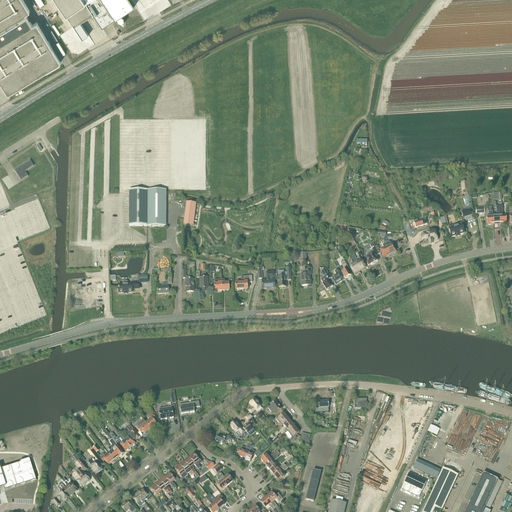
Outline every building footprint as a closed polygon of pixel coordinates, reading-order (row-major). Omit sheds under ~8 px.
[(23,0),(0,0),(0,81),(8,94),(61,63),(23,0)] [(56,0),(74,27),(93,14),(102,28),(117,19),(118,20),(117,21),(124,24),(124,17),(123,17),(122,15),(134,7),(129,0),(56,0)] [(14,171),(21,181),(28,176),(25,172),(34,166),(30,161),(14,171)] [(129,190),(129,226),(130,226),(147,226),(147,190),(129,190)] [(166,190),(147,190),(147,226),(166,226),(166,190)] [(184,220),(193,221),(196,203),(187,202),(184,220)] [(506,215),(504,216),(503,206),(499,206),(499,208),(500,224),(507,223),(506,215)] [(456,236),(456,237),(460,236),(459,235),(464,233),(462,224),(448,228),(451,237),(456,236)] [(391,235),(386,236),(386,232),(378,231),(378,235),(382,235),(381,237),(385,237),(383,240),(384,243),(387,241),(387,240),(387,239),(391,238),(391,235)] [(435,238),(433,231),(424,234),(425,236),(421,237),(423,243),(426,242),(426,241),(427,241),(427,242),(430,241),(430,240),(435,238)] [(375,256),(381,253),(377,246),(375,247),(374,243),(370,245),(373,250),(370,252),(370,253),(369,254),(370,255),(367,256),(369,261),(367,262),(368,266),(371,264),(371,265),(372,264),(373,265),(374,264),(377,262),(375,256)] [(387,243),(385,244),(390,255),(396,252),(392,245),(389,246),(387,243)] [(390,255),(385,244),(383,245),(384,248),(381,250),(385,258),(390,255)] [(353,259),(352,256),(349,257),(353,265),(350,266),(354,273),(360,270),(353,259)] [(353,259),(360,270),(365,267),(361,260),(358,262),(355,258),(353,259)] [(340,267),(340,268),(342,271),(341,271),(346,278),(351,275),(348,270),(349,269),(344,261),(341,263),(342,266),(340,267)] [(186,293),(194,292),(194,279),(192,279),(191,277),(186,277),(185,266),(183,267),(183,270),(182,270),(183,278),(186,278),(186,280),(185,280),(186,293)] [(301,286),(304,286),(311,285),(310,275),(311,275),(310,267),(305,268),(306,275),(304,275),(300,275),(301,286)] [(291,280),(290,274),(290,268),(286,268),(287,273),(284,273),(284,272),(278,272),(279,277),(278,277),(279,287),(286,287),(286,283),(285,283),(285,280),(287,280),(287,281),(291,280)] [(263,289),(275,288),(274,272),(267,272),(267,280),(262,281),(263,289)] [(331,279),(329,274),(325,277),(327,281),(323,283),(327,290),(333,286),(332,285),(334,284),(331,279)] [(342,280),(338,274),(332,278),(336,284),(342,280)] [(158,286),(158,294),(169,293),(168,284),(172,284),(172,275),(167,275),(167,283),(158,283),(158,286)] [(241,277),(242,283),(235,283),(236,290),(248,289),(248,283),(252,282),(252,276),(241,277)] [(208,277),(200,278),(200,292),(209,291),(208,277)] [(222,280),(222,291),(229,290),(229,286),(232,286),(232,280),(229,280),(229,282),(225,282),(225,279),(222,280)] [(215,291),(222,291),(222,280),(218,280),(218,282),(215,283),(214,281),(211,281),(212,287),(215,287),(215,291)] [(118,284),(119,293),(133,292),(132,289),(139,289),(139,283),(132,283),(132,284),(128,284),(128,282),(127,281),(124,281),(123,282),(123,284),(118,284)] [(256,411),(261,407),(255,399),(250,403),(253,407),(249,410),(251,413),(255,410),(256,411)] [(367,399),(357,399),(357,400),(354,401),(355,409),(358,409),(362,409),(362,412),(367,410),(367,408),(368,408),(367,399)] [(270,407),(268,408),(272,413),(274,412),(275,414),(282,409),(276,401),(272,405),(270,407)] [(327,408),(329,408),(329,401),(319,402),(320,411),(325,410),(328,410),(327,408)] [(180,406),(182,415),(191,414),(191,415),(195,414),(195,409),(200,408),(200,403),(180,406)] [(172,410),(160,412),(161,420),(174,418),(173,416),(177,415),(176,409),(172,410)] [(151,417),(145,422),(151,428),(157,424),(154,421),(156,419),(152,414),(150,416),(151,417)] [(280,415),(275,418),(282,426),(283,425),(289,420),(287,417),(287,416),(286,414),(285,415),(284,414),(281,417),(280,415)] [(288,431),(294,426),(289,420),(283,425),(287,429),(284,432),(285,434),(288,431)] [(248,433),(252,429),(248,424),(242,429),(240,425),(239,426),(235,421),(230,426),(236,433),(239,430),(242,434),(245,432),(246,431),(248,433)] [(151,428),(145,422),(140,426),(139,425),(136,427),(140,432),(143,430),(145,433),(151,428)] [(125,435),(122,435),(121,436),(130,447),(135,443),(133,441),(139,436),(130,424),(126,428),(130,432),(125,435)] [(431,425),(429,432),(440,435),(442,429),(431,425)] [(297,438),(295,436),(299,433),(294,426),(288,431),(293,437),(292,438),(294,441),(297,438)] [(383,455),(392,434),(387,431),(386,432),(383,431),(381,435),(384,437),(364,479),(375,484),(388,457),(383,455)] [(125,451),(130,447),(121,436),(117,439),(112,433),(110,435),(112,438),(117,443),(118,443),(120,446),(121,445),(125,451)] [(232,442),(234,439),(230,434),(227,437),(224,436),(223,437),(218,435),(216,441),(224,444),(225,441),(227,442),(230,439),(232,442)] [(345,437),(343,444),(351,446),(353,439),(345,437)] [(124,453),(116,443),(113,439),(110,441),(110,443),(112,445),(110,446),(118,457),(119,457),(124,453)] [(249,442),(247,445),(246,448),(242,447),(239,449),(237,452),(240,453),(239,456),(244,458),(250,446),(252,444),(249,442)] [(251,451),(252,447),(253,445),(252,444),(250,446),(244,458),(250,461),(253,455),(254,454),(256,457),(262,453),(259,450),(258,450),(255,453),(253,450),(252,451),(251,451)] [(118,457),(110,446),(108,448),(111,451),(108,454),(113,461),(118,457)] [(92,447),(88,450),(87,451),(91,456),(93,455),(94,457),(87,462),(88,463),(90,466),(91,466),(92,467),(91,468),(92,469),(93,469),(97,474),(103,469),(99,465),(101,464),(100,463),(103,461),(99,456),(92,447)] [(265,465),(277,455),(279,453),(277,451),(270,457),(269,458),(266,455),(261,459),(265,465)] [(109,464),(113,461),(108,454),(105,456),(103,453),(99,456),(103,461),(105,460),(109,464)] [(194,454),(189,458),(194,464),(198,470),(201,468),(197,463),(199,461),(194,454)] [(270,470),(275,465),(273,463),(274,462),(274,461),(278,457),(277,455),(265,465),(270,470)] [(0,484),(2,490),(7,488),(7,487),(12,485),(12,487),(18,484),(17,483),(22,482),(22,483),(28,481),(28,480),(33,478),(26,458),(21,460),(21,459),(16,461),(12,463),(12,464),(6,465),(1,466),(2,467),(0,467),(0,484)] [(200,477),(196,472),(194,469),(192,466),(194,464),(189,458),(184,462),(194,473),(193,473),(198,479),(200,477)] [(77,480),(76,480),(81,486),(89,480),(85,474),(84,474),(83,472),(87,469),(79,459),(76,462),(81,469),(73,475),(77,480)] [(194,473),(184,462),(180,465),(185,472),(187,470),(189,473),(190,472),(192,475),(193,473),(194,473)] [(213,468),(217,473),(222,469),(218,464),(213,468)] [(278,468),(275,465),(270,470),(274,476),(286,466),(284,464),(279,468),(278,468)] [(185,477),(187,475),(185,472),(180,465),(175,469),(180,475),(182,474),(185,477)] [(286,466),(274,476),(279,481),(285,476),(282,474),(283,473),(283,472),(288,468),(286,466)] [(441,511),(458,475),(443,468),(423,511),(441,511)] [(314,502),(321,472),(313,470),(306,500),(314,502)] [(224,477),(220,472),(218,474),(224,482),(227,486),(233,481),(228,476),(225,478),(224,477)] [(502,483),(498,480),(483,473),(465,511),(483,511),(485,507),(490,509),(502,483)] [(170,474),(165,478),(170,484),(174,489),(177,487),(173,482),(175,480),(177,483),(177,482),(179,485),(182,483),(177,477),(174,479),(170,474)] [(216,476),(215,476),(219,481),(220,482),(217,485),(221,490),(227,486),(224,482),(218,474),(216,476)] [(419,499),(427,483),(409,474),(401,491),(419,499)] [(208,479),(205,476),(198,481),(201,484),(208,479)] [(169,488),(167,486),(170,484),(165,478),(160,481),(170,492),(171,491),(169,488)] [(68,483),(66,481),(64,479),(62,480),(67,486),(72,493),(77,490),(70,481),(68,483)] [(168,494),(170,492),(160,481),(155,485),(161,491),(164,489),(168,494)] [(59,484),(58,485),(58,488),(61,492),(58,495),(59,496),(58,498),(60,500),(61,499),(63,501),(68,497),(62,489),(60,486),(59,484)] [(68,497),(72,493),(67,486),(65,488),(62,485),(60,486),(62,489),(68,497)] [(161,491),(155,485),(151,489),(156,495),(161,491)] [(150,499),(143,489),(137,493),(143,500),(144,501),(147,499),(148,500),(150,499)] [(142,505),(140,502),(143,500),(137,493),(132,497),(140,507),(142,505)] [(277,506),(276,504),(273,501),(276,499),(278,501),(282,498),(278,493),(275,496),(272,493),(267,497),(275,508),(277,506)] [(224,505),(224,504),(221,501),(224,499),(220,495),(218,497),(219,499),(216,501),(216,500),(215,500),(210,494),(208,496),(219,510),(224,505)] [(205,497),(211,504),(212,505),(208,508),(211,511),(215,511),(219,510),(208,496),(205,497)] [(261,502),(263,504),(266,508),(269,505),(273,510),(275,508),(267,497),(261,502)] [(332,499),(330,504),(328,511),(344,511),(345,509),(348,510),(349,504),(347,503),(332,499)] [(127,501),(124,504),(121,507),(124,511),(125,511),(129,510),(130,511),(133,511),(136,510),(133,506),(132,507),(130,504),(127,501)]
